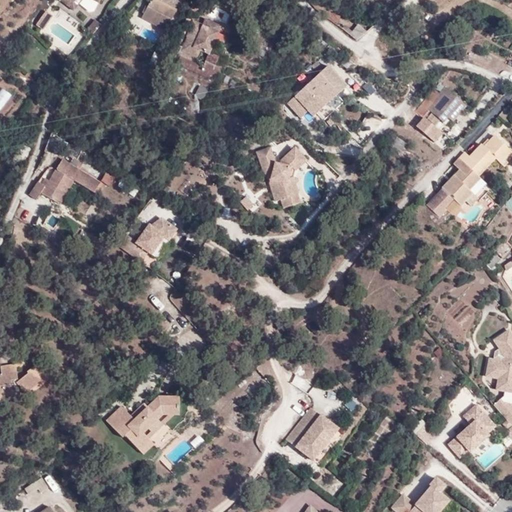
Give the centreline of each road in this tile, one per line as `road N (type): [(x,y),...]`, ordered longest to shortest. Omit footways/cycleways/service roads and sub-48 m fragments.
road 1 (residential): [(219,511),(241,495),(286,422),(288,390),(268,335),(275,313),(287,303),(315,302),(511,94)]
road 2 (residential): [(0,243),(53,103),(133,0)]
road 3 (residential): [(438,62),(304,228)]
